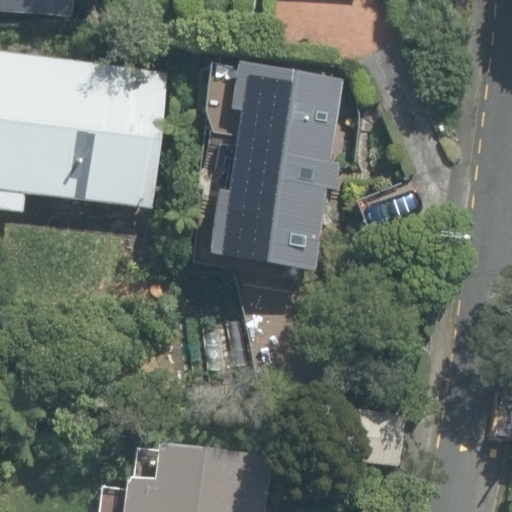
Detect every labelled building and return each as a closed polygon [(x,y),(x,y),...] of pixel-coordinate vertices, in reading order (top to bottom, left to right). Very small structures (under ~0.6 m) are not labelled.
[(0,0),(0,12),(68,18),(69,0),(0,0)] [(0,211),(18,214),(21,196),(147,211),(163,74),(0,54),(0,211)] [(202,256),(307,274),(320,190),(332,192),(336,164),(326,162),(339,82),(232,64),(225,109),(234,110),(220,193),(213,192),(202,256)] [(406,74),(372,87),(403,174),(374,185),(401,262),(465,239),(406,74)] [(275,310),(223,316),(229,372),(282,366),(275,310)] [(308,460),(397,468),(401,414),(313,407),(308,460)] [(270,511),(272,505),(260,503),(265,458),(149,446),(145,482),(119,479),(115,511),(270,511)]
